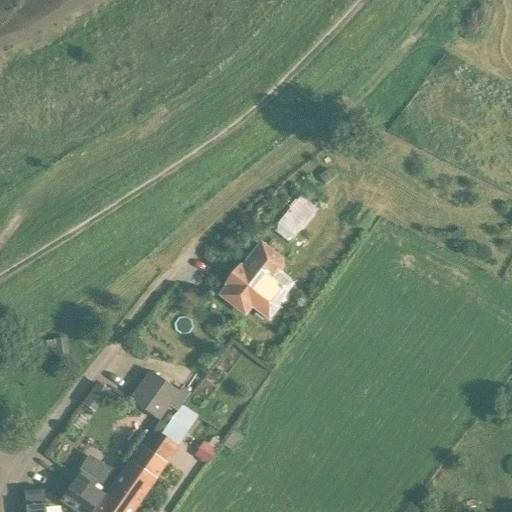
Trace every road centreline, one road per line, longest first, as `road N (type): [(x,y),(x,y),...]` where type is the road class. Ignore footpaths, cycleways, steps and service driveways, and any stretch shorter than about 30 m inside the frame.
road 1 (track): [(362,0),(237,123),(0,281)]
road 2 (track): [(195,248),(359,103),(439,0)]
